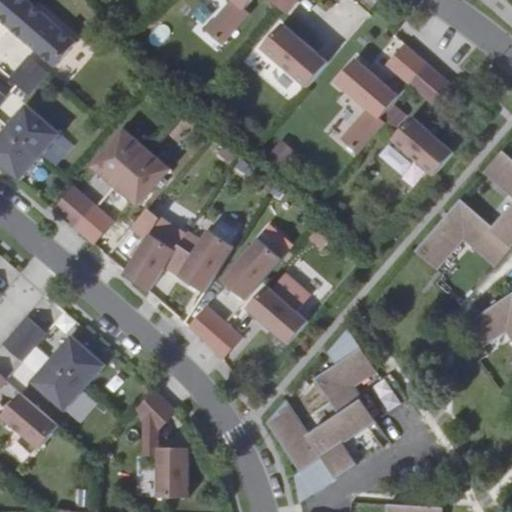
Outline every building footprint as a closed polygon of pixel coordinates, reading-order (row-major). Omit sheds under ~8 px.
[(0,0),(0,19),(9,28),(31,3),(27,0),(0,0)] [(230,0),(206,30),(223,44),(250,12),(245,8),(251,0),(230,0)] [(270,0),(278,6),(286,13),(297,0),(270,0)] [(31,3),(9,28),(55,67),(76,42),(31,3)] [(307,88),(329,63),(329,62),(284,24),(263,49),(307,88)] [(387,65),(409,84),(427,63),(404,44),(387,65)] [(11,78),(30,96),(50,73),(30,56),(11,78)] [(341,140),(358,154),(385,122),(380,118),(400,96),(356,58),(336,82),(368,109),(341,140)] [(452,84),(427,63),(409,84),(434,105),(452,84)] [(6,128),(40,157),(60,134),(26,105),(6,128)] [(435,176),(455,153),(413,117),(393,140),(435,176)] [(40,157),(6,128),(0,135),(0,162),(21,181),(40,157)] [(92,167),(115,187),(148,149),(125,129),(92,167)] [(148,149),(115,187),(138,207),(171,169),(148,149)] [(460,199),(416,251),(438,267),(465,236),(497,264),(511,246),(511,159),(502,151),(483,173),(511,197),(511,205),(493,227),(460,199)] [(74,187),(54,210),(77,230),(98,207),(74,187)] [(98,207),(77,230),(95,245),(115,222),(98,207)] [(130,229),(145,242),(151,233),(161,221),(148,208),(130,229)] [(316,225),(307,239),(322,249),(331,236),(316,225)] [(175,250),(151,233),(145,242),(125,272),(149,292),(163,271),(176,251),(175,250)] [(192,254),(176,280),(202,296),(203,297),(232,250),(206,234),(193,254),(192,254)] [(225,280),(247,299),(247,300),(280,262),(257,243),(225,280)] [(178,245),(175,250),(176,251),(163,271),(176,280),(192,254),(193,254),(178,245)] [(511,283),(511,282),(463,312),(478,337),(504,321),(511,334),(511,283)] [(289,345),(309,321),(267,286),(247,308),(289,345)] [(213,349),(232,327),(226,323),(207,306),(190,327),(200,336),(213,349)] [(28,317),(17,329),(37,346),(48,334),(28,317)] [(243,337),(232,327),(213,349),(217,353),(223,360),(243,337)] [(17,329),(4,344),(24,361),(37,346),(17,329)] [(287,400),(267,423),(302,472),(304,475),(371,427),(378,423),(353,388),(377,371),(348,330),(328,352),(335,363),(315,378),(340,412),(311,433),(287,400)] [(72,336),(52,359),(86,389),(106,365),(72,336)] [(52,359),(33,382),(66,412),(86,389),(52,359)] [(156,391),(137,410),(144,417),(158,432),(177,414),(156,391)] [(21,393),(1,416),(39,450),(59,426),(21,393)] [(158,432),(144,417),(143,456),(158,456),(158,446),(158,432)] [(304,475),(302,472),(292,478),(306,502),(385,447),(371,427),(304,475)] [(189,446),(158,446),(158,456),(158,496),(188,496),(189,446)]
